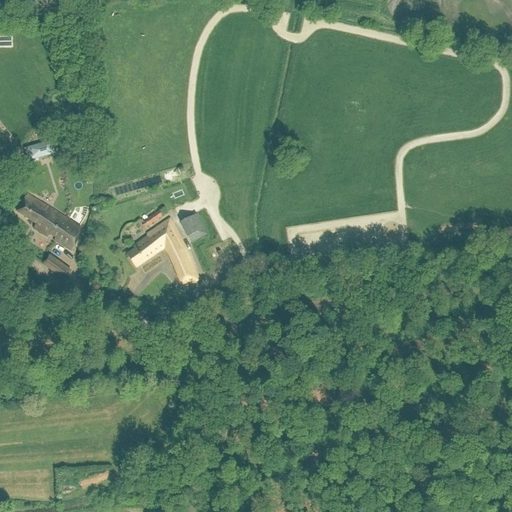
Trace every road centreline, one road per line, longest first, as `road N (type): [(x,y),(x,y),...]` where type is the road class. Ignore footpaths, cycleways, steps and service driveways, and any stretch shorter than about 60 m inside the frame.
road 1 (tertiary): [(225,318),(511,279)]
road 2 (tertiary): [(189,511),(225,318)]
road 3 (unclassified): [(149,328),(45,275),(0,214)]
road 4 (unclassified): [(149,328),(0,347)]
road 5 (track): [(177,511),(194,400),(210,373)]
